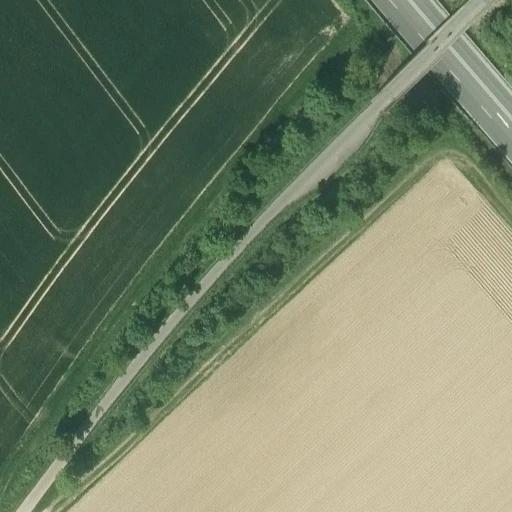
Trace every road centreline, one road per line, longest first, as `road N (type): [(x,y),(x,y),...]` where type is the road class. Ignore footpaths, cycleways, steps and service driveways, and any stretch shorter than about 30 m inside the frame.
road 1 (track): [(26,511),(190,299),(482,0)]
road 2 (track): [(511,213),(467,160),(449,154),(425,164),(58,511)]
road 3 (track): [(0,511),(30,447),(100,337),(350,56)]
road 4 (trunk): [(400,0),(511,128)]
